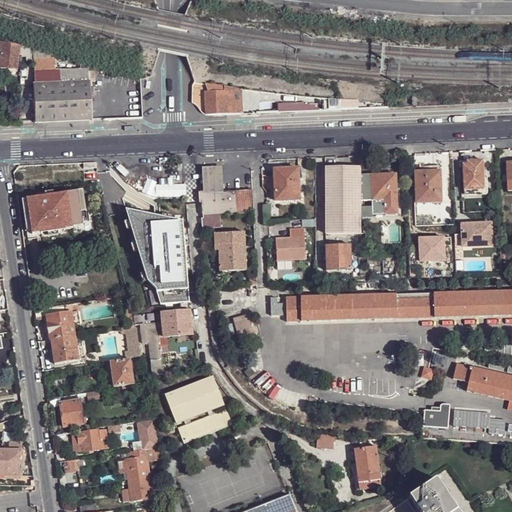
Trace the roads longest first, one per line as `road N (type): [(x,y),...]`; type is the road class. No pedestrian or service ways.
road 1 (residential): [(0,162),(51,499)]
road 2 (secondary): [(173,143),(511,127)]
road 3 (secondary): [(0,150),(173,143)]
road 4 (residential): [(348,0),(511,9)]
road 5 (residential): [(171,0),(173,143)]
